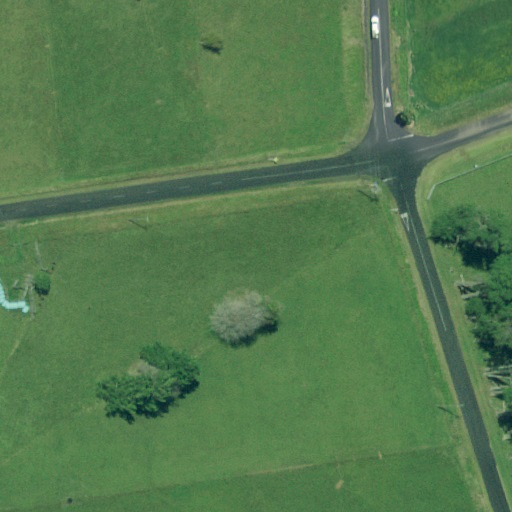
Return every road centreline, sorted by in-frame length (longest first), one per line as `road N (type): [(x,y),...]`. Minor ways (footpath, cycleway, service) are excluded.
road 1 (unclassified): [(0,213),(392,159)]
road 2 (unclassified): [(392,159),(511,511)]
road 3 (unclassified): [(381,0),(392,159)]
road 4 (unclassified): [(392,159),(511,120)]
